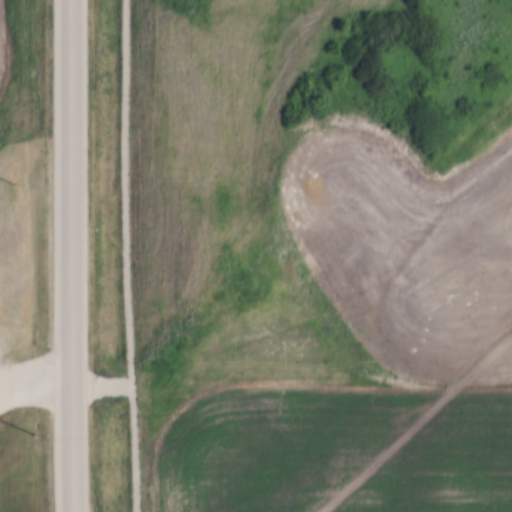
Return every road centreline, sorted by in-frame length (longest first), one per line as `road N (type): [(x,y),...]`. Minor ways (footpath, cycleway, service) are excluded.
road 1 (residential): [(71,511),(67,0)]
road 2 (track): [(309,0),(171,233),(155,339),(125,382),(71,381)]
